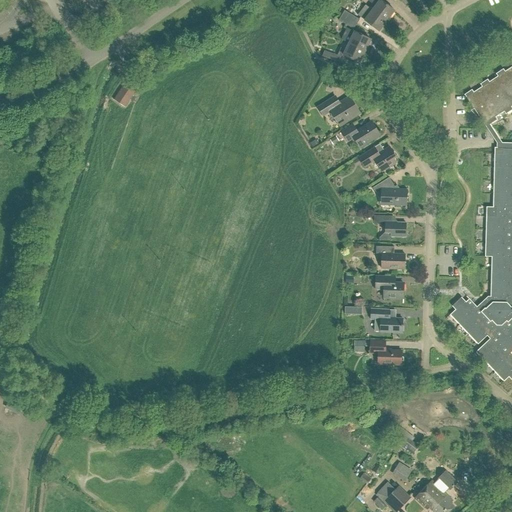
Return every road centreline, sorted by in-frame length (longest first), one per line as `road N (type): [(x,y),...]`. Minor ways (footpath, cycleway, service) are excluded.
road 1 (track): [(425,371),(147,431),(104,431),(57,408)]
road 2 (unclassified): [(0,103),(37,96),(183,0)]
road 3 (residential): [(430,169),(385,102),(403,49),(447,12)]
road 4 (residential): [(447,12),(452,145),(430,169)]
road 5 (residential): [(426,332),(430,169)]
